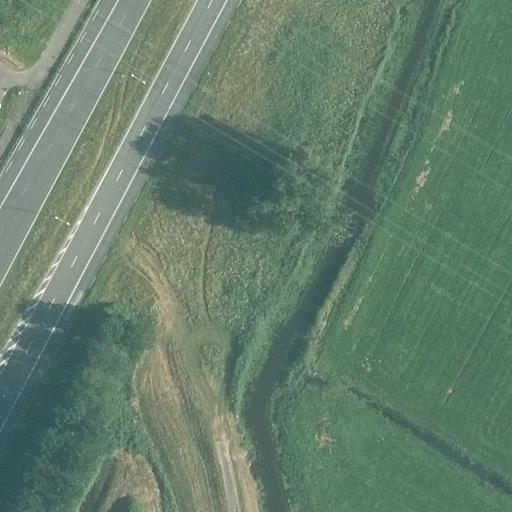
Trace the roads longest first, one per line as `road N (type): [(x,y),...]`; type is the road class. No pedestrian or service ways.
road 1 (primary): [(0,403),(213,0)]
road 2 (primary): [(134,0),(0,231)]
